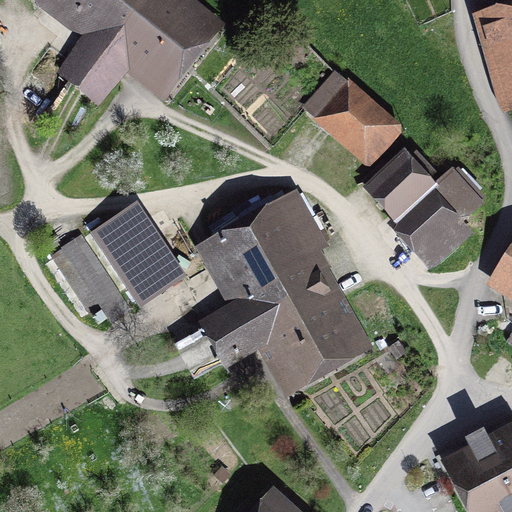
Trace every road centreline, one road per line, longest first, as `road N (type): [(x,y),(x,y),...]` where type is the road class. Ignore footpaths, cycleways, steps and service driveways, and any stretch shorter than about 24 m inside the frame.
road 1 (track): [(457,380),(394,271),(339,207),(299,184),(262,182),(0,220)]
road 2 (track): [(19,218),(30,267),(125,392),(170,404),(256,376),(359,511)]
road 3 (track): [(40,175),(62,169),(121,113),(150,106),(299,184)]
road 4 (unclassified): [(457,380),(474,291),(511,207)]
road 5 (unclassified): [(511,157),(483,89),(460,0)]
road 6 (unclassified): [(366,511),(457,380)]
